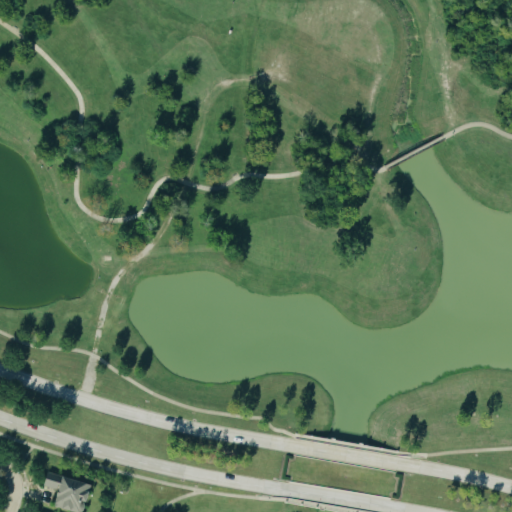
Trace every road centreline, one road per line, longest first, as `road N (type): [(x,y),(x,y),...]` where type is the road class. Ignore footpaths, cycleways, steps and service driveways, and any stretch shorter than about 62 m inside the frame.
road 1 (secondary): [(291,447),(151,419),(0,371)]
road 2 (secondary): [(0,418),(140,464),(285,490)]
